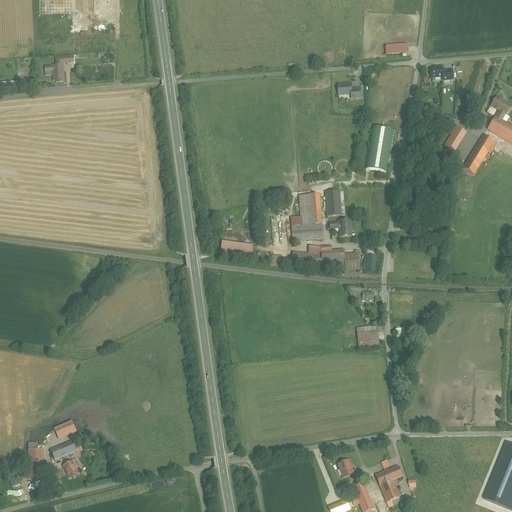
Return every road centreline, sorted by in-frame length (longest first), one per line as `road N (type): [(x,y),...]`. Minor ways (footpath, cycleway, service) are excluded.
road 1 (secondary): [(158,0),(229,511)]
road 2 (unclassified): [(419,61),(0,98)]
road 3 (unclassified): [(398,435),(383,285),(419,61)]
road 4 (residential): [(4,511),(196,468)]
road 5 (residential): [(252,458),(398,435)]
